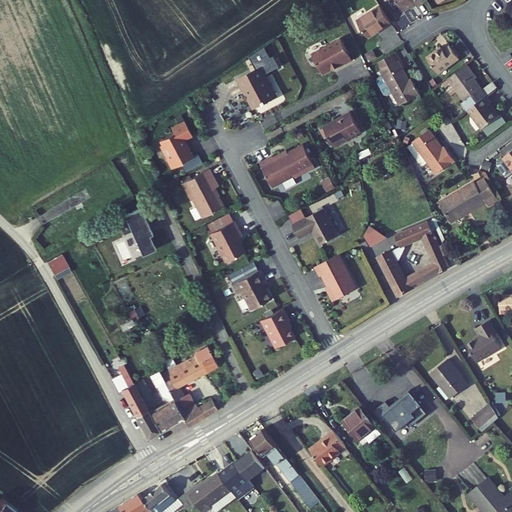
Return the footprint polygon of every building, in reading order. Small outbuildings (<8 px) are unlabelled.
[(423,3),(421,0),(393,0),(401,13),(414,4),(416,8),(423,3)] [(368,41),(390,26),(379,9),(356,24),(368,41)] [(353,64),(342,42),(313,56),(323,76),(332,72),(332,70),(338,67),(339,69),(341,70),(353,64)] [(455,59),(447,46),(441,49),(439,48),(424,57),(433,71),(448,61),(449,63),(455,59)] [(391,57),(378,65),(382,72),(380,73),(400,106),(419,95),(411,81),(408,83),(396,64),(395,65),(391,57)] [(276,99),(261,68),(239,78),(246,93),(249,100),(254,109),(276,99)] [(487,98),(464,68),(447,82),(464,104),(462,105),(468,113),(487,98)] [(493,105),(487,98),(468,113),(484,133),(485,132),(500,121),(490,107),(493,105)] [(361,133),(351,111),(337,118),(337,119),(323,125),(332,145),(347,138),(347,139),(361,133)] [(194,132),(187,118),(174,124),(176,129),(162,136),(166,143),(164,145),(168,153),(167,155),(172,165),(184,159),(183,158),(194,153),(187,140),(185,141),(183,137),(194,132)] [(485,132),(491,140),(508,126),(502,119),(500,121),(485,132)] [(415,140),(416,141),(428,161),(435,174),(455,163),(446,148),(442,150),(431,130),(415,140)] [(505,159),(511,153),(511,140),(499,150),(505,159)] [(266,154),(253,161),(266,185),(287,173),(288,175),(308,164),(296,141),(268,157),(266,154)] [(428,161),(416,141),(409,145),(421,166),(428,161)] [(210,166),(182,179),(191,197),(192,196),(201,215),(223,205),(214,186),(218,184),(210,166)] [(498,202),(485,180),(476,186),(474,184),(439,205),(452,225),(486,204),(489,208),(498,202)] [(154,237),(135,197),(119,204),(138,244),(154,237)] [(334,236),(320,209),(302,218),(297,209),(286,215),(290,224),(289,225),(296,238),(309,231),(317,245),(334,236)] [(241,235),(233,219),(232,220),(227,211),(209,220),(213,229),(210,230),(209,230),(223,260),(243,251),(237,237),(241,235)] [(442,241),(431,215),(428,217),(438,242),(442,241)] [(424,219),(390,234),(391,237),(394,242),(373,252),(392,292),(425,275),(419,264),(396,276),(387,258),(390,258),(400,245),(399,243),(418,234),(421,241),(432,236),(424,219)] [(370,247),(383,241),(376,227),(363,233),(370,247)] [(436,244),(440,252),(446,249),(442,241),(438,242),(436,244)] [(69,260),(63,246),(47,254),(54,267),(69,260)] [(353,284),(334,250),(311,263),(316,273),(318,272),(326,286),(324,287),(329,298),(353,284)] [(440,252),(429,257),(430,258),(436,269),(446,264),(440,252)] [(425,275),(436,269),(430,258),(419,264),(425,275)] [(70,262),(69,260),(54,267),(55,269),(70,262)] [(264,282),(258,268),(230,282),(235,291),(238,289),(246,305),(266,295),(261,283),(264,282)] [(285,316),(279,304),(257,315),(270,343),(280,338),(282,339),(287,337),(287,334),(290,333),(282,318),(285,316)] [(493,337),(497,335),(490,322),(477,330),(481,337),(466,346),(476,364),(501,350),(493,337)] [(168,374),(215,350),(210,339),(153,368),(178,415),(206,398),(201,389),(196,391),(194,387),(179,395),(168,374)] [(116,385),(130,411),(144,404),(121,358),(113,362),(116,368),(107,373),(113,387),(116,385)] [(447,360),(431,373),(450,397),(466,385),(447,360)] [(156,427),(178,415),(153,368),(152,365),(142,370),(148,381),(151,380),(160,397),(150,403),(152,406),(147,409),(156,427)] [(386,401),(376,410),(383,419),(385,416),(398,431),(408,422),(411,426),(427,413),(408,390),(390,406),(386,401)] [(211,408),(208,403),(206,398),(178,415),(180,420),(184,426),(211,408)] [(143,435),(156,427),(147,409),(144,404),(130,411),(143,435)] [(472,420),(482,432),(490,426),(499,419),(491,405),(472,420)] [(378,427),(362,407),(343,421),(359,441),(378,427)] [(336,450),(344,444),(332,428),(324,434),(326,436),(308,449),(319,465),(338,452),(336,450)] [(303,502),(248,429),(235,438),(248,456),(252,453),(274,482),(294,509),(303,502)] [(274,482),(252,453),(248,456),(270,485),(274,482)] [(246,473),(231,484),(242,499),(250,509),(265,498),(246,473)] [(490,479),(474,492),(484,505),(489,511),(507,511),(510,510),(511,511),(511,492),(505,498),(490,479)] [(231,484),(230,483),(216,493),(215,491),(201,501),(209,511),(224,511),(242,499),(231,484)] [(168,486),(149,500),(158,511),(184,511),(187,510),(168,486)] [(124,506),(128,511),(146,511),(150,509),(152,511),(158,511),(149,500),(144,493),(124,506)] [(208,511),(199,500),(191,507),(189,508),(191,511),(208,511)]
